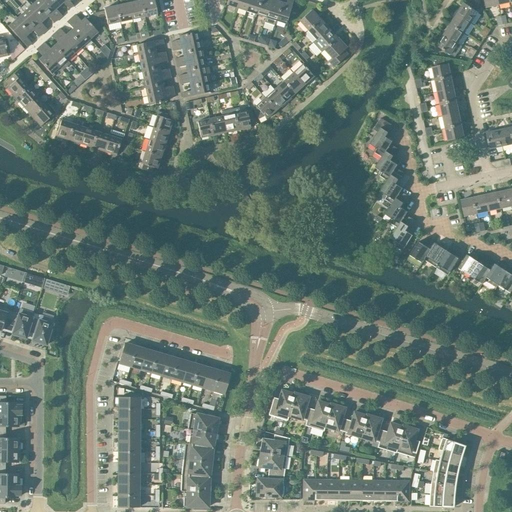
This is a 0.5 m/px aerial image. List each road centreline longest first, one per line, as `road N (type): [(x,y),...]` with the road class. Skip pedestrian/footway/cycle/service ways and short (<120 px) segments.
road 1 (residential): [(226,354),(104,326),(88,382),(92,511)]
road 2 (tertiary): [(262,315),(229,291),(0,220)]
road 3 (tertiary): [(511,375),(304,311),(262,315)]
road 4 (residential): [(494,436),(283,371)]
road 5 (residential): [(262,315),(235,511)]
road 6 (residential): [(488,177),(470,93),(511,40)]
road 7 (residential): [(37,511),(39,381)]
road 8 (residential): [(415,191),(422,222),(511,255)]
